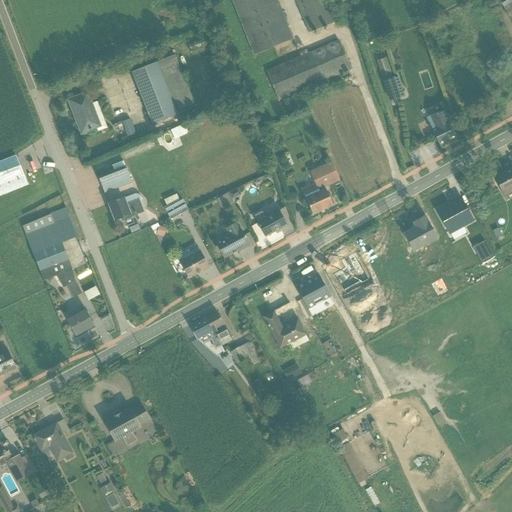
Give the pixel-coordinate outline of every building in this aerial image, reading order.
[(274,0),(231,0),(255,56),(291,42),(274,0)] [(324,0),(296,0),(309,34),(333,25),(324,0)] [(199,55),(214,50),(210,39),(196,43),(199,55)] [(340,43),(267,72),(278,100),(351,71),(340,43)] [(178,55),(133,73),(154,123),(198,105),(178,55)] [(209,65),(218,63),(217,57),(208,59),(209,65)] [(384,61),(389,78),(398,75),(393,58),(384,61)] [(383,82),(391,107),(407,101),(398,77),(383,82)] [(77,133),(98,124),(84,89),(63,98),(77,133)] [(437,146),(454,136),(443,115),(425,124),(437,146)] [(195,118),(170,129),(173,138),(199,126),(195,118)] [(137,120),(130,123),(135,138),(142,135),(137,120)] [(12,158),(0,163),(0,196),(24,187),(12,158)] [(501,195),(511,189),(511,163),(490,175),(501,195)] [(108,194),(134,183),(126,165),(100,176),(108,194)] [(308,214),(330,204),(323,186),(300,196),(308,214)] [(237,193),(240,200),(248,196),(245,189),(237,193)] [(224,211),(240,202),(235,192),(219,202),(224,211)] [(112,222),(141,209),(136,197),(124,202),(121,194),(103,202),(112,222)] [(174,207),(187,202),(184,194),(170,200),(174,207)] [(178,219),(195,212),(191,202),(174,209),(178,219)] [(261,235),(285,223),(277,208),(253,220),(261,235)] [(28,235),(46,281),(59,275),(65,291),(71,288),(76,300),(84,297),(64,248),(81,241),(69,212),(58,217),(60,222),(28,235)] [(221,258),(248,243),(235,219),(220,228),(224,236),(212,243),(221,258)] [(368,277),(437,245),(426,222),(337,263),(356,303),(375,294),(368,277)] [(159,226),(163,240),(172,237),(168,223),(159,226)] [(186,277),(206,266),(197,249),(177,260),(186,277)] [(433,286),(449,278),(443,266),(427,275),(433,286)] [(94,267),(82,272),(84,277),(97,272),(94,267)] [(103,285),(91,292),(96,301),(108,295),(103,285)] [(338,292),(316,303),(326,321),(347,310),(338,292)] [(70,334),(91,324),(82,307),(62,317),(70,334)] [(275,348),(303,334),(294,316),(279,324),(271,309),(258,315),(275,348)] [(214,339),(226,332),(213,310),(200,317),(214,339)] [(116,314),(107,318),(113,331),(121,327),(116,314)] [(214,339),(200,317),(189,325),(202,347),(214,339)] [(423,391),(491,356),(474,323),(411,356),(420,374),(416,376),(423,391)] [(231,352),(237,362),(256,351),(250,341),(231,352)] [(0,373),(13,367),(3,347),(0,348),(0,373)] [(225,358),(215,366),(221,374),(231,365),(225,358)] [(290,369),(295,382),(309,376),(303,364),(290,369)] [(307,389),(320,384),(315,375),(303,380),(307,389)] [(111,440),(137,425),(125,405),(99,421),(111,440)] [(54,460),(70,451),(53,422),(30,435),(39,449),(46,445),(54,460)] [(13,481),(33,470),(22,450),(2,461),(13,481)] [(118,483),(108,489),(119,510),(130,504),(118,483)] [(26,511),(64,511),(68,511),(64,499),(26,511)]
